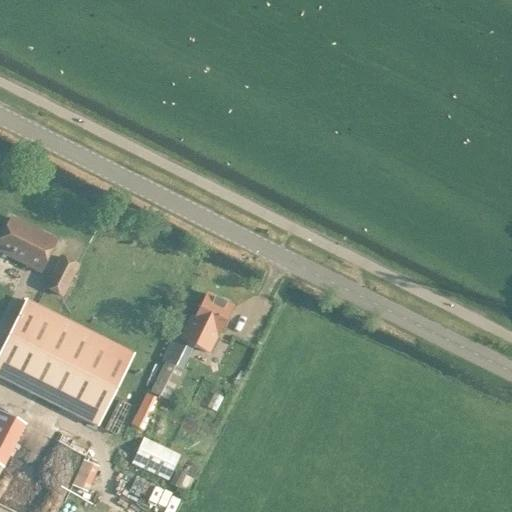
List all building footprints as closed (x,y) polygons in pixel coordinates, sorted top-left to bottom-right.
[(0,232),(0,251),(37,270),(53,240),(8,217),(0,232)] [(42,287),(59,295),(74,264),(58,256),(42,287)] [(177,338),(205,352),(214,335),(229,305),(203,292),(191,316),(188,315),(177,338)] [(0,378),(94,427),(130,355),(22,299),(0,342),(0,378)] [(183,371),(163,361),(148,391),(168,401),(183,371)] [(136,426),(152,396),(143,392),(128,422),(136,426)] [(0,465),(22,423),(0,411),(0,465)] [(129,462),(165,479),(177,453),(142,436),(129,462)] [(81,460),(70,485),(84,491),(95,467),(81,460)] [(166,481),(177,486),(183,473),(173,468),(166,481)]
